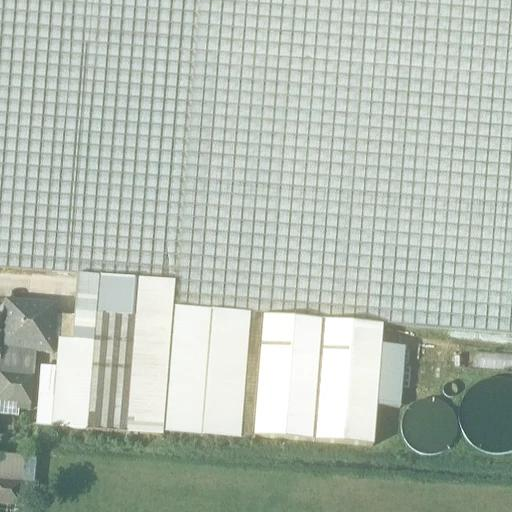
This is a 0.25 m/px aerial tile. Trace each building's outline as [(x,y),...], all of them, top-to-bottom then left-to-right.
[(56,317),(52,341),(62,342),(54,428),(165,437),(165,439),(178,441),(179,436),(298,446),(335,448),(347,450),(372,452),(382,325),(511,337),(511,0),(0,0),(0,270),(76,276),(72,318),(56,317)] [(0,366),(0,367),(0,403),(16,405),(16,410),(29,411),(29,410),(33,358),(50,359),(52,341),(56,317),(57,306),(6,302),(0,366)] [(511,382),(509,381),(502,379),(493,377),(488,378),(481,379),(472,383),(467,388),(462,393),(458,400),(456,407),(455,415),(456,421),(458,428),(461,435),(465,441),(470,445),(476,449),(484,452),(491,453),(499,452),(505,451),(511,448),(511,447),(511,382)] [(452,427),(452,426),(452,420),(450,416),(448,411),(443,406),(440,403),(436,400),(426,398),(419,398),(414,399),(408,403),(404,405),(400,410),(398,414),(396,419),(395,425),(395,431),(396,436),(399,442),(403,446),(406,449),(411,452),(422,455),(427,455),(433,454),(438,451),(443,447),(447,443),(450,438),(452,432),(452,427)] [(0,482),(0,505),(21,507),(23,484),(0,482)]
